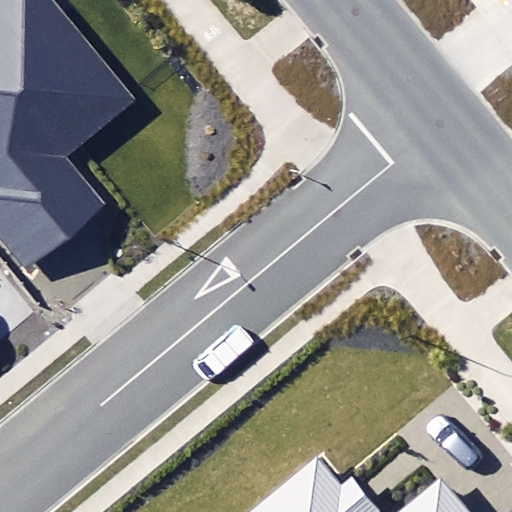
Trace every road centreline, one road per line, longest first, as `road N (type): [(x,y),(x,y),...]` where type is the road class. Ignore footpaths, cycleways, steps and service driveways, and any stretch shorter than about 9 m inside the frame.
road 1 (residential): [(0,488),(436,123)]
road 2 (residential): [(436,123),(333,0)]
